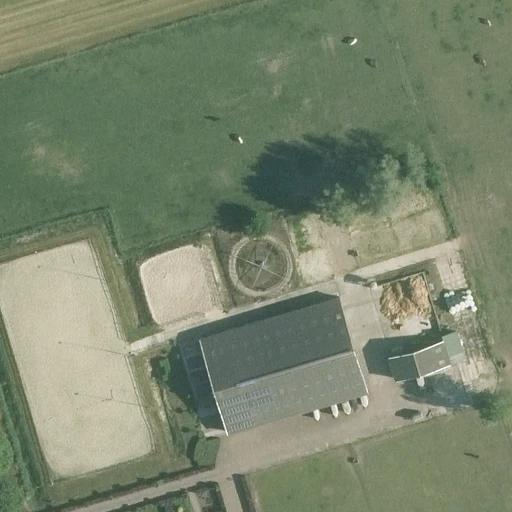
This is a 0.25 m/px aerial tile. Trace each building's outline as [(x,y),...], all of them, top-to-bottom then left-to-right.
[(430,260),(441,295),(465,288),(455,253),(430,260)] [(453,323),(473,317),(466,290),(444,296),(448,312),(450,311),(453,323)] [(200,338),(228,432),(367,391),(339,297),(200,338)] [(457,334),(443,339),(450,362),(464,358),(457,334)] [(390,392),(431,377),(427,364),(385,379),(390,392)]
